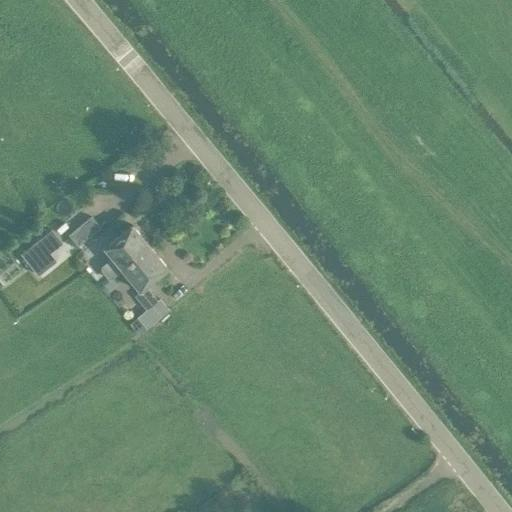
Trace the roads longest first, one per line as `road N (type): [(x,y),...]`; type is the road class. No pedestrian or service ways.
road 1 (unclassified): [(499,511),(83,0)]
road 2 (track): [(229,0),(511,338)]
